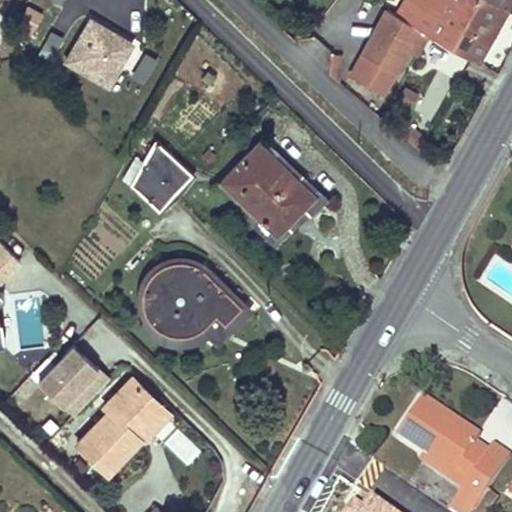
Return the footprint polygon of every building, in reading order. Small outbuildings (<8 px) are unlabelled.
[(392,69),(403,49),(417,25),(421,28),(428,32),(430,33),(448,0),(456,0),(472,8),(476,0),(413,0),(405,15),(397,11),(388,6),(362,51),(392,69)] [(403,0),(397,11),(405,15),(413,0),(403,0)] [(456,0),(448,0),(430,33),(476,58),(505,7),(491,0),(476,0),(472,8),(456,0)] [(31,34),(43,13),(27,3),(14,25),(31,34)] [(91,18),(66,58),(107,83),(132,42),(91,18)] [(417,25),(403,49),(410,53),(421,28),(417,25)] [(421,28),(410,53),(415,55),(428,32),(421,28)] [(122,68),(143,80),(156,57),(135,45),(122,68)] [(436,114),(452,78),(436,71),(420,107),(436,114)] [(153,139),(142,160),(172,189),(188,171),(153,139)] [(256,140),(219,179),(275,232),(311,193),(256,140)] [(172,189),(142,160),(130,180),(157,206),(172,189)] [(0,241),(0,277),(18,259),(0,241)] [(143,309),(149,319),(153,324),(158,328),(163,331),(170,334),(179,334),(188,333),(198,329),(204,323),(215,313),(223,322),(240,304),(198,265),(192,262),(185,259),(179,259),(174,259),(166,261),(158,265),(153,269),(149,274),(146,277),(143,283),(141,292),(141,301),(143,309)] [(77,349),(46,381),(62,397),(93,365),(77,349)] [(139,440),(134,434),(160,407),(130,378),(103,406),(107,411),(77,443),(106,472),(139,440)] [(401,436),(429,454),(430,455),(455,472),(450,480),(463,488),(448,509),(452,511),(470,511),(485,490),(507,457),(491,446),(487,453),(474,444),(479,437),(454,421),(452,425),(445,420),(447,416),(422,399),(399,434),(401,436)] [(160,407),(134,434),(139,440),(141,442),(149,434),(168,414),(160,407)] [(454,421),(447,416),(445,420),(452,425),(454,421)] [(368,431),(360,443),(368,448),(376,437),(368,431)] [(429,454),(423,462),(450,480),(455,472),(430,455),(429,454)] [(485,490),(470,511),(494,511),(501,501),(485,490)] [(165,511),(150,502),(143,511),(165,511)]
